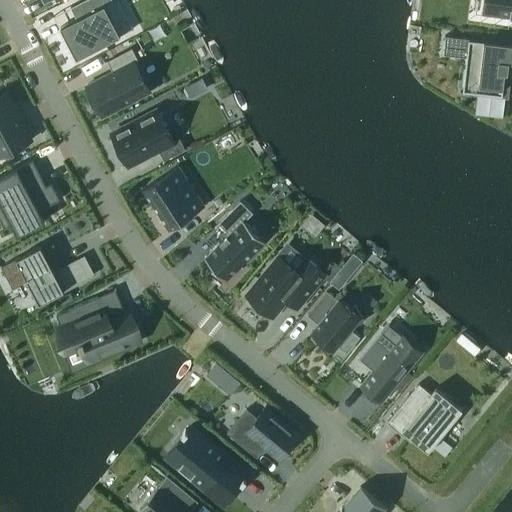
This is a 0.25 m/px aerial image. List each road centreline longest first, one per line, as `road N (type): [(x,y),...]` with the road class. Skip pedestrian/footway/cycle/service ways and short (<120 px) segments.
road 1 (residential): [(3,0),(140,248),(340,427)]
road 2 (residential): [(340,427),(435,501),(487,439)]
